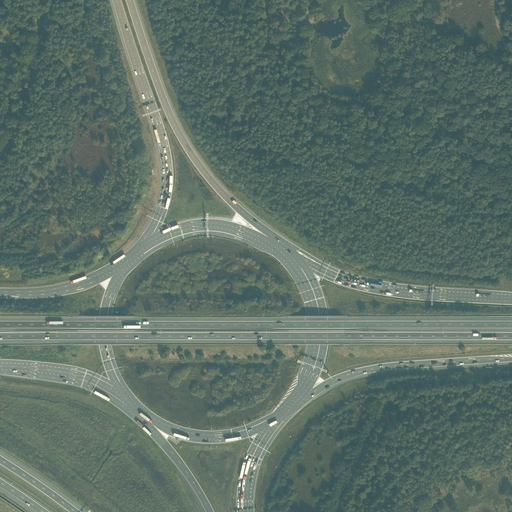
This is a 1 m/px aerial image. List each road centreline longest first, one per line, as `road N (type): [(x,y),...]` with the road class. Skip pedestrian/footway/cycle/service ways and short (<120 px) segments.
road 1 (motorway): [(511,325),(0,324)]
road 2 (motorway): [(0,336),(511,336)]
road 3 (primary): [(277,249),(188,150),(129,0)]
road 4 (primary): [(116,0),(166,161),(164,201),(136,251)]
road 5 (motorway): [(511,299),(387,291),(288,258)]
road 6 (motorway): [(292,402),(369,369),(511,358)]
road 7 (track): [(0,165),(47,0)]
road 8 (trunk): [(292,402),(315,362),(320,321),(307,279),(288,258)]
road 9 (trunk): [(136,412),(206,437),(283,414)]
road 10 (trunk): [(277,249),(245,230),(208,222),(171,229),(136,251)]
road 11 (trunk): [(127,258),(103,323),(126,400)]
road 12 (trunk): [(127,258),(67,288),(0,292)]
road 13 (trunk): [(0,366),(77,374),(126,400)]
road 14 (motorway): [(136,412),(210,511)]
